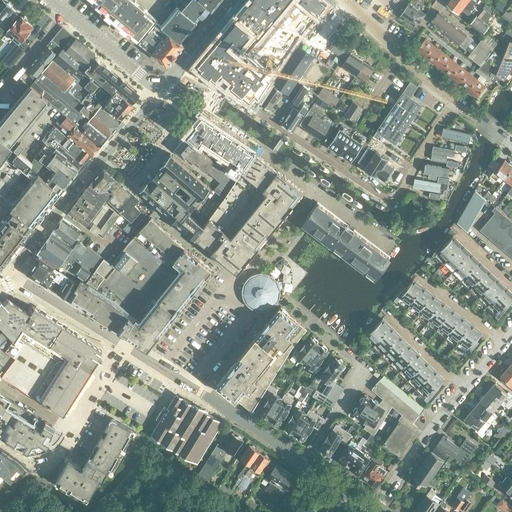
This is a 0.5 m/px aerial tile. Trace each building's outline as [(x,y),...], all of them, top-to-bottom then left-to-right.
[(0,0),(0,34),(4,30),(0,27),(0,22),(6,15),(10,18),(15,11),(11,7),(11,5),(9,3),(6,3),(2,0),(0,0)] [(90,0),(93,2),(94,0),(98,4),(95,7),(102,12),(103,10),(107,13),(104,17),(110,22),(111,21),(120,28),(119,29),(125,34),(128,31),(132,34),(131,36),(137,42),(154,20),(155,21),(156,19),(146,10),(135,2),(136,0),(90,0)] [(203,19),(210,10),(212,11),(199,0),(179,0),(176,4),(178,6),(197,22),(201,17),(203,19)] [(208,49),(196,64),(201,69),(201,70),(210,77),(216,82),(218,79),(229,89),(230,87),(241,97),(242,96),(243,97),(247,101),(248,101),(249,102),(251,99),(252,98),(256,102),(297,39),(327,3),(323,0),(251,0),(250,1),(235,19),(234,18),(230,24),(221,35),(220,35),(208,49)] [(199,0),(212,11),(221,0),(199,0)] [(401,17),(414,26),(417,25),(426,14),(414,6),(417,0),(412,0),(410,3),(409,3),(400,16),(401,17)] [(471,11),(457,0),(448,0),(446,4),(459,15),(462,10),(468,15),(471,11)] [(457,0),(471,11),(475,7),(469,2),(470,0),(457,0)] [(197,22),(178,6),(161,26),(157,22),(149,31),(162,41),(169,33),(180,42),(197,22)] [(492,15),(481,6),(474,14),(477,16),(486,23),(492,15)] [(501,16),(511,25),(511,24),(511,11),(508,12),(506,10),(501,16)] [(440,11),(431,21),(454,40),(465,50),(466,49),(471,52),(468,56),(470,57),(481,65),(492,49),(493,48),(482,38),(479,40),(477,43),(473,40),(474,40),(467,34),(440,11)] [(10,40),(6,46),(11,51),(10,53),(15,57),(25,46),(20,42),(20,40),(21,40),(22,40),(30,31),(29,30),(33,26),(27,22),(28,21),(27,20),(27,17),(25,16),(22,16),(21,15),(9,30),(6,32),(13,38),(10,40)] [(486,23),(477,16),(470,24),(483,34),(489,25),(486,23)] [(35,81),(34,81),(56,100),(57,98),(73,111),(73,110),(106,137),(114,129),(69,92),(80,79),(84,83),(83,85),(90,90),(100,100),(121,117),(132,103),(116,90),(113,93),(109,89),(107,92),(81,70),(95,54),(76,38),(74,41),(61,29),(28,67),(33,72),(30,76),(35,81)] [(175,55),(160,43),(162,41),(149,31),(139,43),(152,53),(167,65),(175,55)] [(439,38),(431,32),(429,34),(437,41),(439,38)] [(184,45),(180,42),(169,33),(162,41),(160,43),(175,55),(184,45)] [(486,33),(482,38),(493,48),(498,42),(496,40),(486,33)] [(352,44),(347,40),(340,36),(331,50),(343,58),(352,44)] [(417,49),(425,56),(434,45),(425,38),(417,49)] [(448,45),(442,40),(439,38),(437,41),(446,48),(448,45)] [(481,65),(478,69),(489,76),(496,67),(498,69),(496,74),(504,80),(511,68),(511,40),(510,40),(503,57),(492,49),(481,65)] [(425,56),(434,63),(443,52),(434,45),(425,56)] [(457,52),(448,45),(446,48),(455,55),(457,52)] [(273,83),(288,94),(314,57),(298,46),(273,83)] [(341,66),(357,76),(366,62),(350,52),(341,66)] [(434,63),(443,70),(451,59),(443,52),(434,63)] [(466,59),(457,52),(455,55),(463,61),(466,59)] [(85,69),(93,76),(104,64),(95,57),(85,69)] [(443,70),(451,76),(460,65),(451,59),(443,70)] [(374,68),(366,62),(357,76),(365,82),(374,68)] [(93,76),(101,83),(112,71),(104,64),(93,76)] [(451,76),(460,83),(469,72),(460,65),(451,76)] [(101,83),(109,89),(112,86),(111,83),(116,81),(119,77),(112,71),(101,83)] [(460,83),(468,90),(477,79),(469,72),(460,83)] [(484,73),(482,76),(489,82),(492,79),(484,73)] [(109,89),(113,93),(116,90),(132,103),(140,94),(119,77),(116,81),(111,83),(112,86),(109,89)] [(69,92),(114,129),(122,120),(99,101),(100,100),(90,90),(84,97),(77,91),(83,85),(84,83),(80,79),(69,92)] [(477,79),(468,90),(477,97),(486,86),(477,79)] [(15,89),(21,94),(29,85),(22,80),(15,89)] [(49,101),(67,116),(73,121),(76,125),(99,145),(106,137),(73,110),(73,111),(57,98),(56,100),(34,81),(31,85),(36,90),(49,101)] [(259,103),(269,110),(278,98),(283,92),(272,84),(259,103)] [(31,85),(29,86),(29,85),(21,94),(22,95),(0,122),(0,139),(10,147),(15,142),(18,144),(14,149),(19,153),(25,145),(17,139),(49,101),(36,90),(31,85)] [(304,85),(293,102),(297,105),(309,89),(304,85)] [(384,120),(373,136),(378,139),(382,133),(385,135),(395,143),(402,132),(409,123),(415,114),(421,105),(411,97),(407,95),(403,92),(397,102),(390,111),(384,120)] [(324,109),(328,103),(318,97),(315,103),(324,109)] [(343,101),(339,107),(345,111),(349,104),(343,101)] [(344,114),(354,121),(363,108),(353,101),(344,114)] [(304,115),(310,106),(305,102),(299,111),(293,107),(281,125),(292,132),(304,115)] [(312,106),(305,116),(300,124),(304,127),(303,129),(322,141),(332,127),(318,117),(323,110),(315,105),(313,104),(312,106)] [(202,115),(186,135),(210,155),(238,174),(254,150),(202,115)] [(58,126),(67,134),(90,154),(91,155),(99,145),(76,125),(73,121),(67,116),(58,126)] [(145,132),(153,136),(157,127),(149,123),(145,132)] [(338,154),(351,136),(345,132),(347,128),(342,125),(328,146),(335,151),(335,152),(338,154)] [(48,135),(49,136),(82,163),(83,164),(89,155),(90,154),(67,134),(67,135),(66,136),(55,127),(48,135)] [(444,128),(442,135),(441,142),(454,144),(455,138),(467,140),(469,133),(444,128)] [(82,163),(49,136),(44,142),(79,168),(82,163)] [(351,162),(365,141),(359,137),(357,140),(351,136),(338,154),(342,157),(343,156),(351,162)] [(193,143),(185,137),(174,149),(184,159),(188,155),(220,182),(213,190),(224,199),(239,176),(234,173),(193,143)] [(0,139),(0,200),(34,225),(42,215),(61,188),(62,189),(64,186),(56,180),(53,185),(38,173),(38,174),(37,174),(29,168),(33,163),(32,163),(19,153),(14,149),(10,147),(0,139)] [(73,176),(79,168),(44,142),(46,144),(32,163),(33,163),(29,168),(37,174),(41,168),(43,170),(47,165),(52,168),(54,170),(55,168),(62,172),(64,169),(73,176)] [(433,146),(431,160),(446,162),(447,156),(453,157),(454,150),(433,146)] [(367,148),(358,163),(365,167),(363,170),(375,178),(375,177),(384,183),(392,169),(385,164),(387,160),(375,152),(375,153),(367,148)] [(203,227),(195,237),(238,272),(303,191),(266,162),(267,161),(254,151),(252,154),(252,155),(239,176),(224,199),(211,218),(203,227)] [(171,154),(160,166),(161,167),(158,171),(157,170),(140,189),(179,223),(188,214),(196,204),(195,203),(199,199),(200,200),(210,188),(171,154)] [(495,170),(491,175),(496,179),(500,175),(504,178),(511,168),(511,163),(510,161),(509,163),(505,159),(496,171),(495,170)] [(423,163),(422,170),(428,171),(427,177),(437,178),(437,175),(443,176),(444,174),(448,174),(449,167),(423,163)] [(41,168),(37,174),(38,174),(38,173),(53,185),(56,180),(64,186),(65,187),(73,176),(64,169),(62,172),(55,168),(54,170),(52,168),(47,165),(43,170),(41,168)] [(87,186),(86,187),(68,211),(103,236),(119,214),(105,202),(108,199),(108,200),(113,194),(111,192),(113,190),(109,187),(117,178),(104,167),(87,186)] [(139,198),(117,178),(109,187),(113,190),(111,192),(113,194),(108,200),(130,219),(140,209),(134,203),(139,198)] [(415,179),(413,186),(419,187),(418,192),(428,194),(429,189),(439,190),(440,183),(415,179)] [(484,195),(488,199),(492,195),(488,191),(484,195)] [(492,195),(488,199),(492,203),(496,198),(492,195)] [(0,268),(26,236),(33,226),(34,225),(0,200),(0,268)] [(304,222),(375,276),(389,257),(318,203),(304,222)] [(480,230),(511,256),(511,221),(495,207),(492,209),(495,212),(480,230)] [(179,224),(195,237),(203,227),(188,214),(179,223),(179,224)] [(63,217),(52,231),(82,253),(87,247),(80,242),(77,243),(76,244),(73,242),(82,230),(63,217)] [(148,348),(212,269),(173,238),(151,218),(129,242),(112,264),(104,258),(86,283),(80,280),(78,284),(73,291),(72,291),(70,294),(71,295),(69,298),(69,299),(124,333),(148,348)] [(124,228),(129,233),(135,226),(129,222),(124,228)] [(52,232),(43,244),(50,249),(50,248),(51,249),(66,260),(68,261),(73,265),(74,264),(73,262),(74,260),(82,265),(91,272),(102,257),(87,246),(87,247),(82,253),(52,231),(51,232),(52,232)] [(444,264),(455,253),(461,246),(457,242),(451,248),(446,244),(449,241),(449,240),(453,237),(452,237),(434,255),(444,264)] [(43,244),(37,252),(40,255),(58,268),(65,273),(70,265),(72,267),(73,265),(68,261),(66,260),(51,249),(50,248),(50,249),(43,244)] [(444,264),(453,272),(464,261),(470,254),(466,250),(459,257),(455,253),(444,264)] [(57,269),(39,257),(33,265),(60,283),(64,285),(69,276),(66,275),(59,270),(57,269)] [(461,281),(472,270),(479,263),(475,259),(468,265),(464,261),(453,272),(461,281)] [(60,283),(33,265),(29,272),(29,275),(55,291),(60,283)] [(82,265),(76,274),(85,280),(91,272),(82,265)] [(461,281),(470,289),(481,278),(488,271),(483,267),(477,274),(472,270),(461,281)] [(73,291),(78,284),(77,283),(78,282),(69,276),(64,285),(59,293),(69,299),(69,298),(71,295),(70,294),(72,291),(73,291)] [(259,276),(252,279),(251,279),(246,285),(245,293),(245,294),(248,301),(248,302),(254,307),(255,307),(263,308),(271,305),(276,299),(276,298),(278,290),(277,290),(275,282),(274,282),(268,277),(260,276),(259,276)] [(479,298),(490,287),(496,280),(492,276),(486,282),(481,278),(470,289),(479,298)] [(395,299),(407,308),(424,287),(414,279),(407,288),(405,287),(395,299)] [(479,298),(488,306),(499,295),(505,288),(501,284),(494,291),(490,287),(479,298)] [(407,308),(417,316),(433,294),(424,287),(407,308)] [(499,295),(488,306),(496,315),(511,298),(511,295),(510,293),(503,299),(499,295)] [(417,316),(427,323),(443,301),(433,294),(417,316)] [(102,351),(35,308),(31,306),(28,312),(5,297),(0,302),(0,325),(12,337),(8,343),(3,350),(13,357),(6,366),(0,373),(0,376),(14,387),(15,386),(38,403),(48,410),(59,416),(61,415),(102,351)] [(427,323),(436,330),(453,309),(443,301),(427,323)] [(263,394),(269,384),(293,347),(307,329),(280,307),(232,366),(218,384),(217,385),(235,400),(236,399),(252,412),(253,411),(263,394)] [(436,330),(446,338),(462,316),(453,309),(436,330)] [(446,338),(456,345),(472,324),(462,316),(446,338)] [(364,337),(373,346),(392,327),(383,318),(375,326),(374,325),(364,337)] [(472,324),(456,345),(467,354),(478,342),(475,340),(482,331),(472,324)] [(13,357),(3,350),(0,347),(0,344),(6,338),(4,337),(8,333),(0,325),(0,373),(6,366),(13,357)] [(373,346),(382,355),(401,335),(392,327),(373,346)] [(382,355),(391,363),(409,344),(401,335),(382,355)] [(305,362),(319,345),(318,344),(318,343),(317,342),(318,341),(314,337),(313,339),(311,338),(306,344),(305,343),(300,350),(296,347),(292,353),(303,361),(305,362)] [(391,363),(399,372),(418,352),(409,344),(391,363)] [(318,365),(323,358),(323,357),(328,351),(326,350),(327,348),(323,345),(322,346),(321,345),(320,346),(319,345),(305,362),(306,364),(317,373),(321,367),(318,365)] [(399,372),(408,380),(427,361),(418,352),(399,372)] [(333,379),(344,365),(342,363),(342,360),(340,359),(338,359),(336,358),(331,363),(331,362),(324,371),(321,376),(333,386),(336,382),(333,379)] [(408,380),(417,389),(435,369),(427,361),(408,380)] [(511,384),(511,370),(508,367),(500,376),(511,386),(511,384)] [(435,369),(417,389),(428,400),(438,388),(437,386),(445,378),(435,369)] [(384,376),(380,381),(372,389),(401,414),(383,441),(384,442),(383,442),(399,454),(417,427),(412,423),(424,409),(384,376)] [(495,382),(487,391),(500,402),(500,403),(504,406),(511,396),(511,394),(508,391),(507,393),(495,382)] [(270,417),(285,394),(285,393),(282,398),(281,397),(274,393),(277,388),(269,384),(263,394),(269,398),(264,405),(265,406),(261,413),(262,414),(262,416),(265,418),(267,417),(268,418),(269,417),(270,417)] [(328,397),(317,390),(314,396),(324,402),(328,397)] [(487,391),(480,400),(493,411),(500,403),(500,402),(487,391)] [(0,433),(26,449),(41,446),(53,426),(4,396),(0,393),(0,433)] [(288,409),(294,399),(285,394),(270,417),(272,418),(271,419),(273,420),(273,422),(275,424),(277,423),(279,424),(283,417),(284,418),(289,410),(288,409)] [(384,420),(392,406),(382,398),(379,403),(372,399),(371,400),(365,395),(364,397),(361,397),(360,400),(361,402),(360,403),(361,404),(360,405),(384,420)] [(159,420),(151,434),(195,462),(220,421),(184,398),(180,404),(172,399),(167,407),(164,405),(156,418),(159,420)] [(480,400),(472,409),(489,423),(496,415),(492,412),(493,411),(480,400)] [(374,435),(384,420),(360,405),(359,406),(358,406),(357,407),(355,408),(353,410),(354,412),(353,413),(360,418),(360,419),(367,423),(364,428),(367,430),(371,433),(374,435)] [(295,433),(310,409),(309,409),(306,414),(305,413),(305,412),(299,408),(295,414),(294,413),(289,421),(290,422),(286,428),(287,429),(286,431),(291,434),(292,432),(294,433),(294,432),(295,433)] [(319,430),(325,419),(310,409),(295,433),(297,434),(296,435),(298,436),(297,437),(301,440),(302,439),(303,440),(308,433),(309,433),(313,426),(319,430)] [(489,423),(472,409),(464,418),(477,429),(478,428),(483,432),(490,424),(489,423)] [(110,473),(135,431),(114,418),(113,418),(112,418),(112,419),(111,419),(110,419),(83,467),(69,459),(55,482),(87,501),(101,477),(92,472),(96,465),(110,473)] [(352,434),(336,424),(330,433),(329,433),(323,442),(324,443),(321,449),(323,450),(323,453),(325,454),(327,453),(330,455),(339,440),(345,444),(352,434)] [(348,467),(363,445),(367,439),(371,433),(367,430),(357,445),(350,440),(337,459),(348,467)] [(197,474),(208,482),(228,451),(234,455),(239,447),(238,447),(242,440),(232,433),(223,447),(218,443),(197,474)] [(374,435),(371,433),(367,439),(372,442),(376,436),(374,435)] [(464,465),(477,445),(466,438),(460,447),(443,436),(432,451),(430,450),(412,476),(415,478),(412,483),(420,488),(423,484),(427,486),(445,461),(444,460),(448,454),(453,458),(454,456),(464,465)] [(237,485),(260,452),(249,445),(240,459),(246,463),(237,476),(239,477),(231,490),(220,483),(218,486),(231,495),(238,486),(237,485)] [(363,445),(348,467),(358,474),(372,455),(364,450),(366,447),(363,445)] [(270,459),(260,452),(237,485),(238,486),(245,490),(252,479),(249,477),(253,472),(258,476),(270,459)] [(0,493),(7,486),(12,491),(27,474),(15,463),(0,453),(0,493)] [(360,475),(376,486),(386,471),(380,466),(383,462),(374,455),(360,475)] [(264,489),(269,493),(285,470),(277,464),(267,478),(265,476),(263,478),(270,483),(269,486),(267,486),(264,489)] [(285,470),(269,493),(274,496),(281,487),(284,490),(294,476),(285,470)] [(496,482),(484,473),(480,478),(492,487),(496,482)] [(431,511),(441,499),(434,494),(436,492),(431,488),(414,511),(431,511)] [(458,510),(461,507),(464,501),(458,497),(451,506),(458,510)] [(464,501),(461,507),(466,511),(472,502),(466,498),(464,501)] [(511,511),(511,505),(502,498),(496,505),(505,511),(511,511)] [(442,500),(433,511),(451,511),(452,511),(445,507),(447,504),(442,500)]
